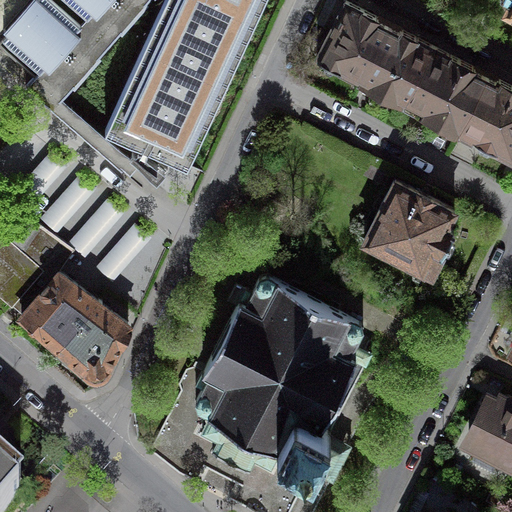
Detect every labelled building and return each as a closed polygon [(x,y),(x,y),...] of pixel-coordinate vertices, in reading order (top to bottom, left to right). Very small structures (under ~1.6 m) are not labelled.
[(165,0),(105,127),(187,165),(263,0),(68,0),(86,16),(80,23),(54,0),(29,0),(3,30),(7,33),(3,39),(39,70),(34,76),(62,100),(63,99),(62,97),(147,0),(165,0)] [(361,78),(389,22),(379,17),(346,0),(345,0),(317,56),(322,59),(323,65),(330,69),(336,66),(342,69),(343,67),(360,76),(359,78),(361,78)] [(400,28),(389,22),(361,78),(364,80),(366,87),(373,91),(379,88),(403,100),(432,44),(400,28)] [(476,67),(432,44),(403,100),(404,101),(407,95),(423,103),(420,109),(436,117),(435,118),(457,130),(486,72),(476,67)] [(486,72),(457,130),(458,130),(459,129),(511,156),(511,85),(497,77),(486,72)] [(71,108),(62,100),(34,76),(25,85),(62,118),(123,171),(125,169),(131,175),(139,166),(71,108)] [(46,214),(84,158),(55,138),(17,194),(46,214)] [(43,214),(86,254),(133,204),(90,164),(43,214)] [(395,177),(363,238),(432,274),(455,229),(446,225),(455,208),(425,192),(395,177)] [(254,205),(248,218),(275,232),(287,207),(261,193),(254,205)] [(137,218),(98,264),(115,278),(154,233),(137,218)] [(57,345),(97,298),(59,270),(74,247),(40,222),(21,248),(0,229),(0,294),(12,305),(13,304),(17,308),(22,312),(21,313),(57,345)] [(375,352),(359,344),(366,330),(365,323),(270,274),(261,277),(248,303),(242,300),(203,374),(209,377),(196,402),(198,411),(208,416),(200,432),(217,441),(212,450),(231,460),(251,470),(255,461),(272,470),(281,453),(315,470),(321,474),(334,480),(353,444),(340,438),(333,434),(375,352)] [(97,298),(57,345),(89,373),(91,374),(93,374),(95,375),(97,375),(99,374),(101,374),(103,373),(104,372),(106,370),(107,369),(117,346),(129,322),(97,298)] [(497,400),(489,396),(468,438),(480,444),(473,458),(493,468),(500,454),(511,460),(511,459),(511,396),(502,392),(500,396),(497,400)] [(0,511),(5,511),(19,497),(16,494),(20,489),(0,470),(0,511)]
